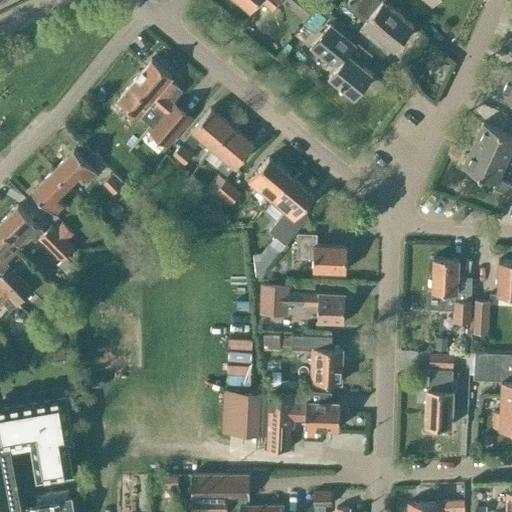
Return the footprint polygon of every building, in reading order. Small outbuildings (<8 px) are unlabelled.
[(239,0),(249,8),(256,0),(259,0),(271,9),(278,0),(239,0)] [(313,9),(302,0),(289,0),(308,15),(313,9)] [(328,0),(322,8),(327,13),(334,5),(328,0)] [(393,47),(413,24),(386,2),(388,0),(348,0),(360,10),(359,12),(366,18),(363,22),(364,23),(360,29),(387,51),(392,46),(393,47)] [(353,96),(372,74),(363,66),(372,54),(358,43),(356,46),(330,24),(314,43),(338,64),(329,75),(353,96)] [(147,129),(167,145),(190,119),(172,103),(182,90),(169,79),(172,76),(151,58),(117,98),(137,115),(139,114),(151,124),(147,129)] [(511,71),(507,69),(497,91),(511,98),(511,71)] [(231,125),(210,107),(191,129),(193,131),(185,139),(193,146),(201,137),(213,147),(231,125)] [(511,136),(483,122),(473,144),(508,161),(511,152),(511,136)] [(253,144),(231,125),(213,147),(224,157),(217,166),(226,173),(233,164),(234,165),(253,144)] [(508,161),(473,144),(462,166),(496,182),(494,187),(509,195),(511,189),(511,184),(500,178),(508,161)] [(178,146),(171,154),(183,164),(190,156),(178,146)] [(73,149),(52,170),(67,184),(78,173),(86,180),(95,171),(73,149)] [(268,157),(248,181),(270,200),(277,191),(291,176),(268,157)] [(67,184),(52,170),(31,191),(53,213),(62,204),(55,196),(67,184)] [(120,184),(110,174),(102,182),(113,192),(120,184)] [(283,211),(268,229),(284,243),(307,215),(301,210),(313,195),(291,176),(277,191),(270,200),(283,211)] [(221,196),(232,184),(224,178),(214,191),(221,196)] [(232,184),(221,196),(229,204),(240,191),(232,184)] [(17,205),(0,221),(0,228),(11,239),(19,248),(31,236),(35,241),(39,237),(61,259),(73,248),(73,247),(74,247),(66,239),(73,232),(63,221),(55,229),(51,224),(44,231),(17,205)] [(0,228),(0,299),(11,310),(18,302),(31,289),(5,262),(19,248),(11,239),(0,228)] [(345,270),(346,245),(316,244),(316,233),(298,232),(297,258),(312,258),(312,269),(345,270)] [(261,254),(253,255),(255,275),(259,276),(279,250),(270,243),(261,254)] [(72,249),(58,264),(71,277),(72,277),(75,251),(73,249),(72,249)] [(457,258),(433,257),(431,289),(427,288),(426,307),(452,308),(452,320),(470,321),(470,300),(455,299),(457,258)] [(511,259),(497,259),(496,294),(511,294),(511,259)] [(71,277),(61,287),(73,299),(72,277),(71,277)] [(260,282),(259,311),(286,313),(286,302),(291,303),(300,303),(317,304),(316,322),(343,323),(344,295),(300,293),(292,293),(291,295),(287,295),(287,283),(260,282)] [(473,300),(473,333),(489,334),(490,301),(473,300)] [(262,348),(278,348),(278,332),(262,332),(262,348)] [(292,332),(291,346),(307,347),(312,347),(311,361),(316,361),(315,380),(340,381),(342,348),(332,348),(332,334),(321,333),(308,333),(292,332)] [(432,349),(445,350),(446,336),(432,335),(432,349)] [(430,352),(429,364),(453,366),(454,354),(430,352)] [(472,375),(472,378),(501,379),(500,409),(492,410),(491,426),(499,426),(499,428),(511,428),(511,353),(473,352),(472,375)] [(427,388),(425,424),(451,426),(453,389),(456,389),(456,378),(452,378),(452,368),(429,367),(428,388),(427,388)] [(223,390),(221,432),(265,434),(265,448),(289,449),(290,418),(304,419),(304,426),(305,426),(305,433),(315,434),(316,427),(338,428),(339,402),(331,402),(331,391),(309,389),(309,393),(223,390)] [(0,511),(73,511),(70,495),(67,496),(66,488),(34,494),(36,502),(20,506),(18,497),(7,446),(32,441),(38,471),(37,472),(37,473),(68,467),(68,466),(67,466),(61,435),(67,434),(59,394),(60,394),(60,393),(0,404),(0,511)] [(283,511),(283,504),(245,504),(245,497),(249,497),(249,473),(190,474),(189,511),(283,511)] [(175,488),(175,477),(160,477),(161,488),(175,488)] [(312,506),(331,505),(330,490),(312,491),(312,506)] [(408,501),(407,511),(449,511),(450,511),(463,510),(463,499),(436,500),(436,502),(408,501)]
